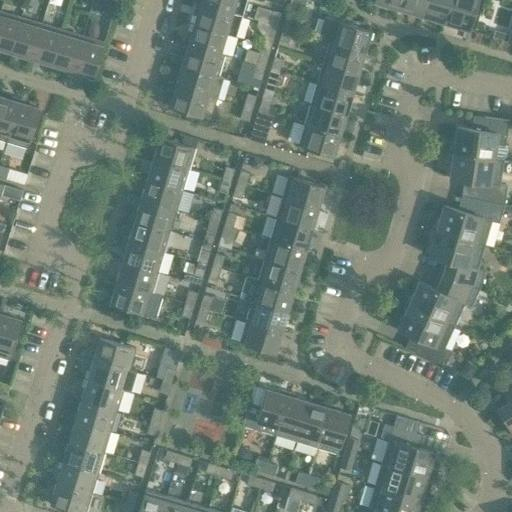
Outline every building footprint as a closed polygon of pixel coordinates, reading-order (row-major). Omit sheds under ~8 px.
[(200,0),(199,3),(242,16),(246,0),(200,0)] [(374,0),(374,2),(398,9),(400,0),(374,0)] [(400,0),(398,9),(421,16),(425,0),(400,0)] [(425,0),(421,16),(444,23),(450,0),(425,0)] [(450,0),(444,23),(468,30),(476,0),(450,0)] [(193,23),(226,33),(236,36),(242,16),(199,3),(193,23)] [(268,23),(276,26),(280,13),(271,11),(268,23)] [(0,12),(0,48),(10,52),(20,18),(0,12)] [(283,28),(291,30),(295,18),(286,15),(283,28)] [(316,38),(328,42),(364,52),(370,31),(322,16),(316,38)] [(20,18),(10,52),(31,58),(41,24),(20,18)] [(187,44),(224,55),(220,53),(226,33),(193,23),(187,44)] [(276,26),(268,23),(264,36),(273,39),(276,26)] [(41,24),(31,58),(51,64),(62,31),(41,24)] [(291,30),(283,28),(279,41),(288,43),(291,30)] [(494,30),(492,37),(508,42),(510,35),(494,30)] [(62,31),(51,64),(72,71),(82,37),(62,31)] [(82,37),(72,71),(94,77),(104,43),(82,37)] [(322,62),(358,73),(364,52),(328,42),(322,62)] [(224,55),(187,44),(181,65),(218,76),(224,55)] [(256,64),(264,67),(268,54),(260,51),(256,64)] [(270,69),(278,72),(282,59),(274,57),(270,69)] [(316,83),(352,94),(358,73),(322,62),(316,83)] [(264,67),(256,64),(252,76),(261,79),(264,67)] [(175,86),(217,98),(223,78),(218,77),(218,76),(181,65),(175,86)] [(278,72),(270,69),(267,81),(275,84),(278,72)] [(310,104),(345,114),(352,94),(316,83),(310,104)] [(168,107),(210,120),(217,98),(175,86),(168,107)] [(243,106),(252,109),(255,96),(247,93),(243,106)] [(0,96),(0,140),(5,142),(17,102),(0,96)] [(258,111),(267,113),(270,101),(262,98),(258,111)] [(39,108),(17,102),(5,142),(26,148),(28,140),(29,140),(39,108)] [(304,124),(339,135),(345,114),(310,104),(304,124)] [(252,109),(243,106),(239,119),(248,121),(252,109)] [(272,115),(267,113),(258,111),(249,140),(263,144),(272,115)] [(451,149),(450,152),(503,160),(503,159),(506,157),(507,149),(505,146),(508,120),(484,117),(482,130),(457,127),(455,140),(454,141),(454,142),(453,144),(452,145),(451,147),(451,148),(451,149)] [(339,135),(304,124),(297,146),(333,156),(339,135)] [(153,158),(189,169),(195,148),(159,137),(153,158)] [(474,182),(472,197),(504,205),(507,185),(499,184),(503,160),(450,152),(450,155),(450,158),(450,162),(451,165),(449,178),(474,182)] [(254,157),(251,167),(256,169),(262,166),(263,160),(254,157)] [(147,179),(182,190),(189,169),(153,158),(147,179)] [(0,166),(0,177),(5,179),(9,169),(0,166)] [(221,179),(230,181),(234,169),(225,166),(221,179)] [(236,183),(245,186),(249,174),(240,171),(236,183)] [(282,197),(318,207),(324,186),(288,176),(282,197)] [(147,179),(140,200),(176,210),(188,213),(194,194),(182,190),(147,179)] [(230,181),(221,179),(217,192),(226,194),(230,181)] [(245,186),(236,183),(232,196),(241,199),(245,186)] [(276,218),(311,228),(318,207),(282,197),(276,218)] [(434,227),(433,230),(484,245),(491,221),(498,223),(504,205),(472,197),(467,213),(443,206),(440,218),(438,221),(435,224),(434,227)] [(134,220),(170,231),(176,210),(140,200),(134,220)] [(209,220),(218,223),(221,210),(213,207),(209,220)] [(228,212),(224,225),(233,227),(236,228),(240,230),(244,218),(236,216),(236,215),(228,212)] [(270,238),(305,249),(311,228),(276,218),(270,238)] [(128,241),(164,252),(170,231),(134,220),(128,241)] [(209,220),(205,232),(214,235),(218,223),(209,220)] [(236,228),(233,227),(224,225),(220,238),(232,241),(236,228)] [(452,262),(448,277),(479,289),(485,270),(477,268),(484,245),(433,230),(432,232),(432,235),(432,239),(432,243),(429,255),(452,262)] [(305,249),(270,238),(266,251),(256,248),(254,256),(263,259),(299,270),(305,249)] [(122,262),(158,272),(164,252),(128,241),(122,262)] [(212,243),(203,241),(197,261),(205,264),(212,243)] [(215,253),(211,266),(220,268),(224,256),(215,253)] [(257,280),(293,290),(299,270),(263,259),(257,280)] [(184,273),(182,279),(199,284),(201,278),(205,264),(197,261),(193,275),(184,273)] [(158,272),(122,262),(116,282),(151,293),(158,272)] [(220,268),(211,266),(208,279),(216,281),(220,268)] [(246,276),(240,297),(251,300),(287,311),(293,290),(257,280),(246,276)] [(406,301),(405,304),(454,326),(464,303),(471,307),(479,289),(448,277),(441,292),(419,281),(414,293),(411,295),(409,298),(406,301)] [(163,296),(151,293),(116,282),(109,304),(156,318),(163,296)] [(184,303),(193,306),(197,293),(188,290),(184,303)] [(199,307),(208,310),(212,297),(203,295),(199,307)] [(245,321),(281,332),(287,311),(251,300),(245,321)] [(193,306),(184,303),(180,316),(189,318),(193,306)] [(454,326),(405,304),(404,306),(404,308),(403,310),(403,312),(403,315),(403,317),(397,329),(420,339),(414,352),(444,366),(451,352),(443,348),(454,326)] [(208,310),(199,307),(195,320),(204,323),(208,310)] [(0,313),(0,357),(8,360),(10,352),(11,352),(21,320),(0,313)] [(281,332),(245,321),(239,342),(274,353),(281,332)] [(93,358),(129,369),(135,348),(99,337),(93,358)] [(87,379),(123,390),(131,392),(137,372),(129,369),(93,358),(87,379)] [(162,379),(171,382),(174,369),(166,367),(162,379)] [(81,400),(116,410),(123,390),(87,379),(81,400)] [(171,382),(162,379),(158,392),(167,395),(171,382)] [(511,392),(511,399),(497,409),(511,433),(511,383),(508,386),(511,392)] [(254,386),(249,402),(260,406),(265,389),(254,386)] [(242,425),(275,435),(287,395),(265,389),(260,406),(249,402),(242,425)] [(295,441),(307,402),(287,395),(275,435),(295,441)] [(75,420),(110,431),(116,410),(81,400),(75,420)] [(307,402),(295,441),(316,448),(328,408),(307,402)] [(150,420),(159,423),(162,411),(153,408),(150,420)] [(349,414),(328,408),(316,448),(337,454),(339,446),(340,446),(349,414)] [(68,441),(104,452),(110,431),(75,420),(68,441)] [(159,423),(150,420),(146,433),(155,436),(159,423)] [(384,424),(380,437),(388,439),(381,463),(426,476),(433,452),(418,448),(422,435),(384,424)] [(344,451),(354,454),(358,440),(349,437),(344,451)] [(62,462),(98,472),(104,452),(68,441),(62,462)] [(137,462),(146,464),(150,452),(141,450),(137,462)] [(176,463),(179,454),(166,450),(163,459),(176,463)] [(354,454),(344,451),(340,465),(350,468),(354,454)] [(179,454),(176,463),(189,467),(191,458),(179,454)] [(263,473),(266,462),(256,459),(253,470),(263,473)] [(98,472),(62,462),(56,482),(92,493),(98,472)] [(146,464),(137,462),(134,475),(142,477),(146,464)] [(266,462),(263,473),(273,476),(277,466),(266,462)] [(218,475),(220,467),(207,463),(205,471),(218,475)] [(374,486),(419,499),(426,476),(381,463),(374,486)] [(220,467),(218,475),(230,479),(233,470),(220,467)] [(305,485),(308,475),(297,472),(294,482),(305,485)] [(259,488),(262,479),(249,475),(246,484),(259,488)] [(308,475),(305,485),(315,488),(318,478),(308,475)] [(262,479),(259,488),(271,491),(274,483),(262,479)] [(331,497),(341,501),(346,484),(336,481),(331,497)] [(86,511),(92,493),(56,482),(50,504),(77,511),(86,511)] [(367,508),(379,511),(415,511),(419,499),(374,486),(368,508),(367,508)] [(300,500),(303,491),(290,487),(287,496),(300,500)] [(145,489),(138,511),(161,511),(166,496),(145,489)] [(125,503),(134,506),(137,494),(129,491),(125,503)] [(303,491),(300,500),(313,504),(315,495),(303,491)] [(166,496),(161,511),(184,511),(187,502),(166,496)] [(337,511),(341,501),(331,497),(326,511),(327,511),(337,511)] [(187,502),(184,511),(206,511),(208,508),(187,502)] [(131,511),(134,506),(125,503),(122,511),(131,511)]
